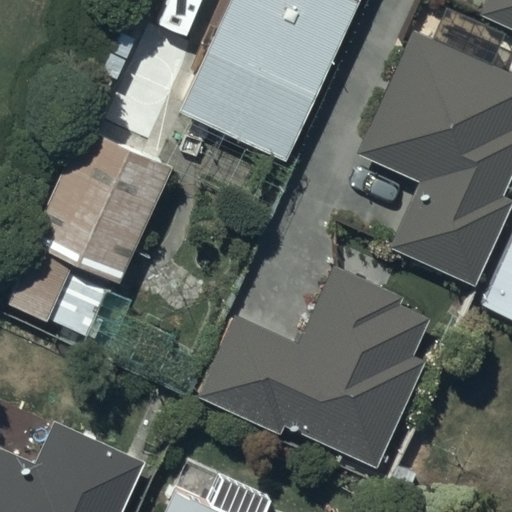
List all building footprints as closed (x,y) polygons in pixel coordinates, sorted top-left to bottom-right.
[(346,0),(218,0),(175,94),(280,142),(346,0)] [(511,0),(475,0),(474,5),(511,21),(511,0)] [(511,118),(511,61),(409,16),(353,142),(416,170),(386,237),(468,273),(505,188),(498,185),(511,153),(511,118),(511,119),(511,118)] [(165,150),(77,113),(3,291),(85,325),(108,269),(115,271),(165,150)] [(511,217),(478,294),(511,309),(511,217)] [(293,331),(228,301),(191,382),(275,420),(278,413),(370,456),(420,348),(410,343),(427,307),(398,294),(403,284),(330,250),(293,331)] [(52,406),(31,452),(0,437),(0,511),(110,511),(141,447),(52,406)] [(208,489),(172,473),(154,511),(277,511),(262,505),(270,487),(220,465),(208,489)]
